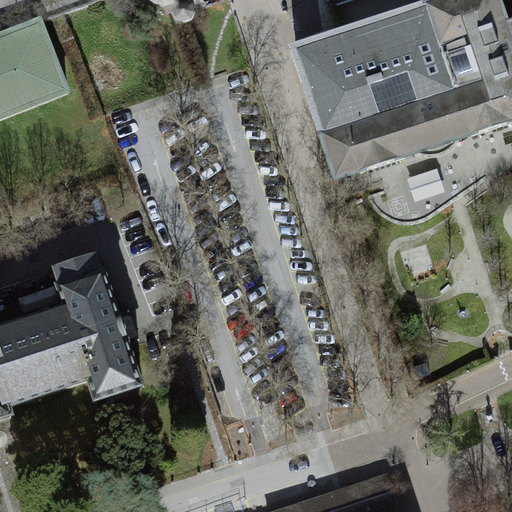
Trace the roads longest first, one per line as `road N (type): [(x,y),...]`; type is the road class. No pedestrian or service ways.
road 1 (residential): [(390,426),(241,4)]
road 2 (residential): [(170,511),(335,454),(390,426)]
road 3 (residential): [(390,426),(511,364)]
